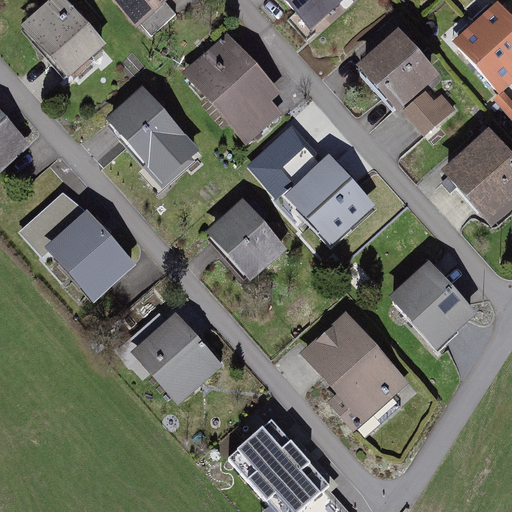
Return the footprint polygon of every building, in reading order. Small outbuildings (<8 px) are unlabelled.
[(68,82),(107,49),(64,0),(53,0),(21,27),(68,82)] [(108,0),(133,28),(164,0),(108,0)] [(341,0),(280,0),(309,30),(341,0)] [(511,81),(511,26),(500,12),(458,49),(498,94),(509,84),(511,81)] [(425,138),(457,109),(434,83),(440,78),(399,32),(357,69),(397,114),(401,111),(425,138)] [(248,148),(292,109),(227,36),(182,76),(248,148)] [(148,171),(187,138),(162,109),(168,104),(153,87),(146,93),(143,89),(105,120),(148,171)] [(511,106),(503,96),(496,102),(511,121),(511,106)] [(0,171),(29,147),(0,113),(0,171)] [(511,206),(511,156),(488,131),(443,173),(491,226),(511,206)] [(327,248),(373,209),(328,157),(321,162),(306,144),(278,168),(294,188),(284,197),(327,248)] [(66,190),(21,227),(33,241),(78,204),(66,190)] [(248,205),(243,200),(207,234),(254,283),(289,249),(261,221),(269,213),(255,198),(248,205)] [(136,266),(87,213),(44,252),(93,305),(136,266)] [(440,351),(478,314),(429,263),(390,300),(440,351)] [(177,406),(223,367),(195,335),(205,326),(182,298),(154,322),(159,328),(131,352),(177,406)] [(416,391),(347,314),(301,355),(336,394),(327,402),(353,431),(357,427),(366,436),(416,391)] [(322,511),(340,496),(293,444),(243,488),(265,511),(322,511)]
